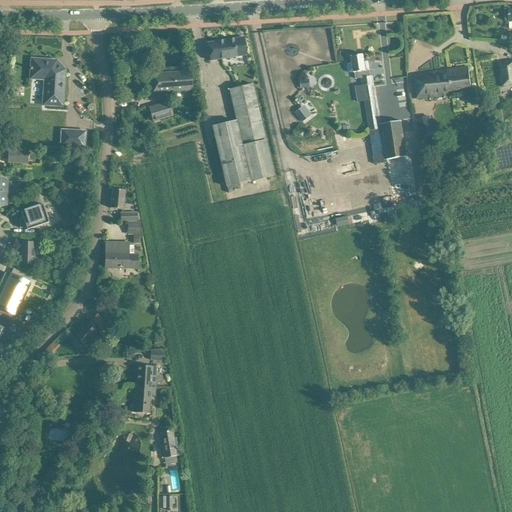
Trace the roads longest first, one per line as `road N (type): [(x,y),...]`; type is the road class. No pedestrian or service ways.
road 1 (residential): [(0,421),(19,365),(75,308),(90,280),(109,131),(96,14)]
road 2 (tertiary): [(96,14),(368,0)]
